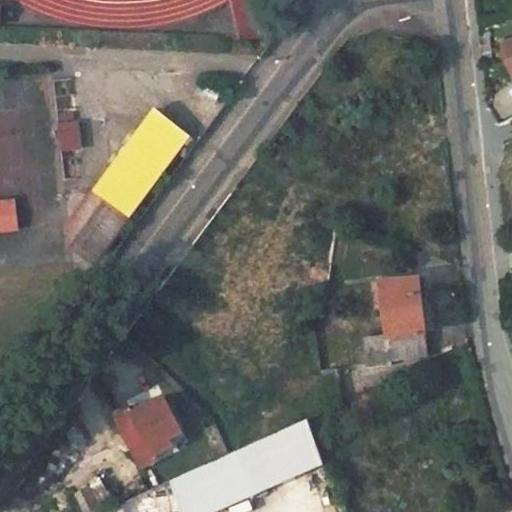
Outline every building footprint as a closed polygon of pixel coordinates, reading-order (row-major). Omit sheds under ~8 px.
[(210,88),(202,99),(217,109),(225,98),(210,88)] [(154,109),(69,222),(72,244),(112,241),(189,136),(154,109)] [(350,118),(354,177),(406,174),(402,115),(350,118)] [(275,281),(300,209),(254,194),(230,265),(275,281)] [(0,198),(0,231),(18,230),(16,198),(0,198)] [(296,259),(331,265),(338,222),(302,217),(296,259)] [(112,241),(72,244),(84,253),(96,262),(112,241)] [(423,272),(380,276),(384,336),(366,337),(368,362),(429,357),(423,272)] [(238,314),(213,395),(269,412),(294,332),(238,314)] [(105,421),(116,457),(130,453),(134,467),(154,461),(152,453),(165,448),(154,413),(137,418),(139,427),(124,432),(120,417),(105,421)] [(182,511),(206,511),(326,467),(309,422),(168,475),(182,511)] [(407,511),(393,452),(346,463),(357,511),(407,511)] [(116,457),(121,476),(135,472),(134,467),(130,453),(116,457)] [(174,490),(91,511),(163,511),(161,501),(176,497),(174,490)]
